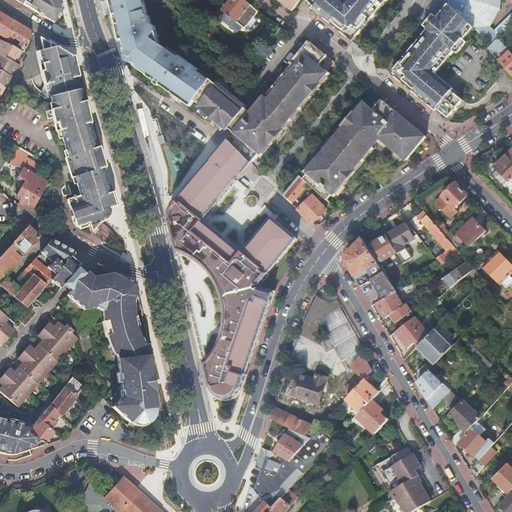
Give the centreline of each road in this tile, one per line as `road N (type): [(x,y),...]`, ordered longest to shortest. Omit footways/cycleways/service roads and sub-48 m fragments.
road 1 (residential): [(322,251),(475,511)]
road 2 (tertiary): [(165,267),(98,37)]
road 3 (residential): [(249,429),(292,300),(322,251)]
road 4 (residential): [(451,153),(439,134),(303,31)]
road 5 (residential): [(181,469),(96,447),(0,469)]
road 6 (residential): [(0,213),(24,213),(127,269),(165,267)]
road 7 (residential): [(322,251),(364,211),(451,153)]
road 8 (tertiary): [(199,417),(165,267)]
road 9 (residential): [(218,138),(322,251)]
road 10 (residential): [(303,31),(218,138)]
